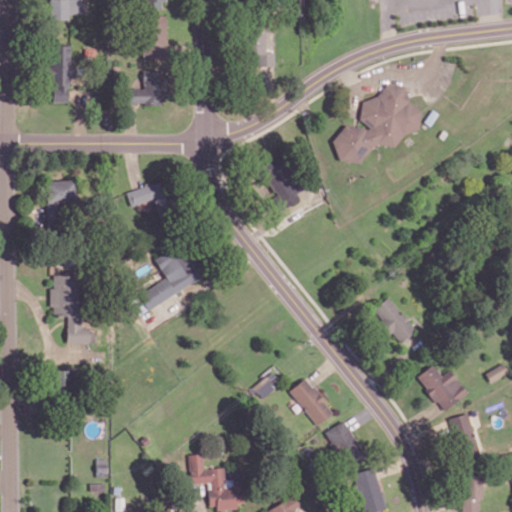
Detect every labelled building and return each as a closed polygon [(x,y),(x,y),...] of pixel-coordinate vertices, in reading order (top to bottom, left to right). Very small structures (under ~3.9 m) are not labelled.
[(69,19),(68,12),(81,12),(80,0),(46,0),(47,19),(69,19)] [(165,16),(142,15),(141,57),(164,58),(165,16)] [(263,31),(247,31),(247,53),(256,54),(256,65),(273,66),(273,52),(263,52),(263,31)] [(49,102),(70,101),(69,45),(49,45),(49,102)] [(158,105),(159,79),(139,79),(139,85),(123,85),(122,104),(158,105)] [(362,100),(377,94),(387,82),(404,85),(410,101),(421,110),(419,128),(404,133),(395,145),(378,143),(372,145),(359,162),(338,158),(331,139),(344,124),(365,127),(366,128),(370,126),(359,117),(362,100)] [(299,200),(296,191),(298,190),(284,156),(261,165),(274,196),(272,197),(277,209),(299,200)] [(46,228),(59,227),(58,204),(75,204),(74,180),(45,180),(46,228)] [(129,206),(153,200),(156,213),(169,209),(162,181),(125,190),(129,206)] [(137,314),(201,278),(186,250),(176,256),(172,249),(154,259),(165,279),(128,299),(137,314)] [(65,342),(88,342),(88,327),(79,327),(80,275),(50,274),(49,307),(52,307),(52,315),(66,316),(65,342)] [(415,331),(388,296),(371,308),(398,343),(415,331)] [(442,411),(466,391),(448,369),(440,375),(431,363),(415,376),(442,411)] [(485,372),(490,381),(506,372),(501,363),(485,372)] [(280,381),(271,371),(252,388),(262,398),(280,381)] [(333,412),(304,377),(288,390),(316,425),(333,412)] [(448,417),(461,463),(481,458),(467,411),(448,417)] [(323,431),(344,469),(365,457),(344,419),(323,431)] [(189,483),(206,483),(208,508),(243,506),(242,480),(224,480),(223,465),(203,466),(202,453),(188,454),(189,483)] [(361,511),(366,511),(384,508),(374,467),(352,472),(361,511)] [(479,510),(478,474),(459,475),(460,511),(479,510)] [(270,511),(294,511),(288,498),(268,507),(270,511)]
